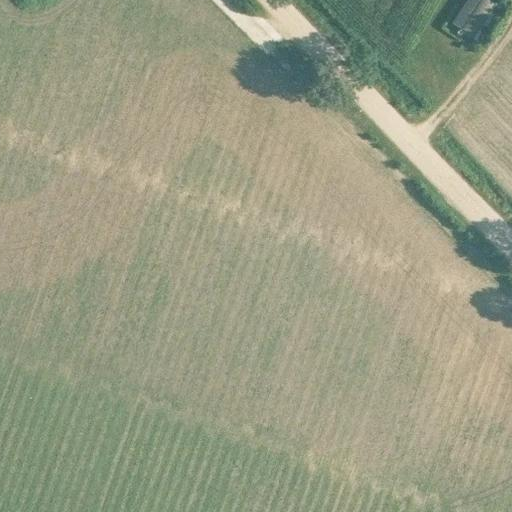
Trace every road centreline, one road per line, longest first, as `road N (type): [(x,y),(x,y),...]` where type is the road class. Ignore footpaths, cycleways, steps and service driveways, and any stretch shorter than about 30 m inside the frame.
road 1 (track): [(265,0),(511,248)]
road 2 (unknown): [(418,154),(505,31)]
